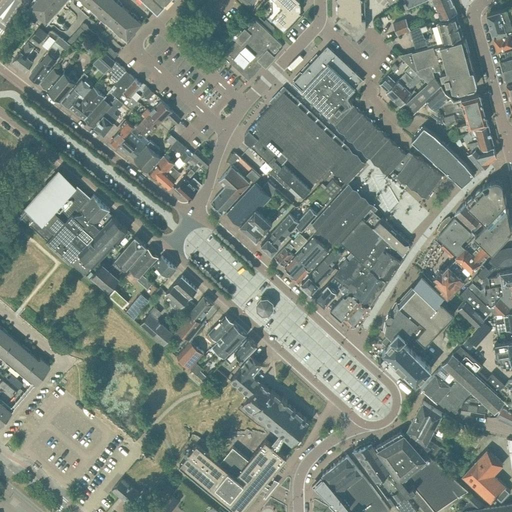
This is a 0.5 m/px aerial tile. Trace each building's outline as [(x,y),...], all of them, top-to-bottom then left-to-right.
[(82,0),(127,39),(142,23),(115,0),(36,0),(30,7),(46,22),(65,0),(82,0)] [(146,0),(147,1),(147,6),(153,6),(158,11),(166,3),(164,1),(164,0),(146,0)] [(269,16),(284,30),(301,12),(299,11),(301,9),(300,3),(299,2),(300,1),(299,0),(269,0),(272,2),(272,13),(269,16)] [(337,0),(340,2),(338,5),(338,12),(341,15),(336,19),(357,39),(366,29),(365,1),(365,0),(337,0)] [(405,0),(408,7),(424,0),(432,0),(440,19),(457,12),(452,0),(405,0)] [(494,38),(511,32),(511,6),(487,14),(494,38)] [(431,27),(432,32),(460,24),(457,15),(438,21),(439,25),(431,27)] [(264,22),(274,31),(276,29),(266,19),(264,22)] [(393,24),(397,35),(411,30),(406,19),(393,24)] [(223,55),(249,80),(282,44),(256,20),(223,55)] [(430,36),(425,38),(427,44),(441,40),(442,41),(463,35),(460,24),(432,32),(430,33),(430,36)] [(39,43),(47,33),(40,27),(13,60),(26,70),(34,61),(26,55),(37,41),(39,43)] [(50,30),(47,33),(56,40),(59,36),(52,30),(50,30)] [(511,32),(494,38),(498,50),(511,45),(511,40),(511,39),(511,38),(511,32)] [(59,36),(56,40),(67,50),(71,46),(67,42),(66,42),(60,36),(59,36)] [(405,61),(415,71),(433,67),(470,57),(465,37),(403,54),(405,61)] [(87,38),(81,44),(92,54),(98,48),(87,38)] [(334,110),(342,118),(354,105),(348,96),(355,88),(363,79),(328,45),(294,81),(302,89),(330,115),(334,110)] [(511,47),(509,49),(499,51),(501,56),(500,57),(503,70),(504,69),(511,67),(511,47)] [(97,58),(109,69),(115,62),(104,51),(97,58)] [(38,65),(29,77),(38,84),(58,59),(49,53),(42,62),(40,63),(38,65)] [(423,77),(429,83),(434,78),(433,71),(440,69),(443,78),(446,77),(447,83),(451,82),(453,89),(460,91),(475,87),(477,83),(470,57),(433,67),(415,71),(418,74),(422,78),(423,77)] [(109,69),(107,71),(112,75),(111,77),(117,82),(127,71),(126,71),(127,71),(116,61),(115,62),(115,63),(114,63),(114,64),(113,65),(112,66),(111,67),(110,67),(109,69)] [(386,92),(393,98),(405,87),(418,74),(415,71),(405,61),(400,66),(406,72),(386,92)] [(390,68),(395,72),(399,67),(395,63),(390,68)] [(48,90),(60,100),(78,78),(76,76),(77,75),(77,73),(76,72),(75,71),(74,71),(72,71),(71,72),(68,75),(64,71),(61,76),(53,69),(41,84),(48,90)] [(117,82),(109,92),(112,89),(114,90),(112,93),(117,97),(118,99),(135,79),(127,71),(117,82)] [(62,101),(70,107),(78,97),(81,100),(91,89),(83,81),(88,75),(85,72),(73,85),(74,86),(62,101)] [(380,83),(386,92),(396,82),(389,74),(380,83)] [(412,87),(422,78),(418,74),(405,87),(393,98),(400,106),(407,99),(412,93),(409,90),(412,87)] [(465,113),(466,116),(485,112),(480,93),(454,100),(434,78),(429,83),(428,84),(410,100),(402,107),(412,114),(428,100),(436,109),(439,107),(442,111),(444,116),(455,113),(456,115),(465,113)] [(135,79),(118,99),(124,103),(123,104),(130,110),(137,101),(131,96),(135,91),(141,84),(135,79)] [(92,109),(93,109),(105,96),(93,86),(91,88),(91,89),(81,100),(78,97),(70,107),(85,118),(92,109)] [(149,88),(144,94),(149,99),(154,92),(149,88)] [(271,106),(245,134),(245,140),(246,141),(251,146),(275,168),(271,172),(289,189),(293,185),(304,195),(321,176),(325,180),(334,171),(330,167),(346,149),(328,133),(284,92),(271,106)] [(85,119),(85,120),(93,126),(99,118),(103,114),(104,115),(112,107),(111,106),(112,106),(115,103),(118,99),(117,97),(113,101),(112,102),(111,101),(111,102),(105,97),(105,96),(93,109),(91,112),(85,119)] [(100,119),(94,127),(95,128),(98,131),(98,130),(104,135),(114,123),(119,116),(114,113),(118,107),(120,107),(123,104),(124,103),(118,99),(115,103),(112,106),(111,106),(112,107),(104,115),(100,119)] [(135,127),(144,135),(146,137),(156,128),(153,125),(156,121),(159,124),(167,116),(173,110),(162,100),(150,111),(147,109),(142,114),(145,116),(138,125),(136,123),(134,126),(135,127)] [(338,122),(346,130),(363,113),(354,105),(342,118),(338,122)] [(173,110),(167,116),(176,124),(181,119),(173,110)] [(447,134),(445,135),(453,140),(463,133),(471,130),(471,129),(470,127),(488,122),(485,112),(466,116),(456,119),(457,120),(467,117),(468,123),(456,126),(456,127),(454,129),(453,128),(447,134)] [(346,130),(355,139),(371,121),(363,113),(346,130)] [(118,146),(135,127),(134,126),(126,119),(120,127),(121,128),(111,140),(118,146)] [(355,139),(364,147),(380,129),(371,121),(355,139)] [(471,129),(471,130),(474,141),(477,140),(480,150),(494,146),(488,124),(471,129)] [(414,136),(412,139),(419,146),(434,160),(446,170),(462,185),(475,174),(466,163),(434,132),(424,125),(422,128),(414,136)] [(135,127),(118,146),(128,154),(129,153),(144,135),(135,127)] [(364,147),(373,155),(389,138),(380,129),(364,147)] [(468,142),(473,149),(468,153),(481,169),(490,162),(490,161),(480,150),(477,140),(474,141),(471,130),(463,133),(467,143),(468,142)] [(129,153),(134,158),(150,141),(146,137),(144,135),(129,153)] [(373,155),(383,165),(399,147),(389,138),(373,155)] [(177,139),(171,147),(176,152),(178,150),(183,154),(185,151),(188,149),(177,139)] [(134,158),(148,171),(161,157),(156,152),(160,148),(150,140),(150,141),(134,158)] [(494,146),(480,150),(490,161),(495,158),(496,155),(496,154),(494,146)] [(394,169),(398,173),(413,153),(409,151),(407,154),(399,147),(383,165),(391,172),(394,169)] [(203,163),(208,167),(209,159),(198,149),(193,154),(200,160),(203,163)] [(355,158),(346,149),(330,167),(334,171),(338,175),(355,158)] [(191,156),(185,151),(183,154),(181,156),(187,161),(191,156)] [(229,160),(232,164),(240,156),(236,152),(233,153),(229,160)] [(398,173),(408,180),(422,160),(413,153),(398,173)] [(148,171),(156,177),(164,168),(166,171),(173,163),(174,162),(164,154),(161,157),(148,171)] [(364,166),(355,158),(338,175),(347,184),(364,166)] [(175,187),(174,188),(181,194),(183,192),(190,198),(202,184),(195,177),(193,176),(190,180),(188,178),(194,172),(203,163),(200,160),(191,169),(181,180),(175,187)] [(408,180),(418,187),(432,167),(422,160),(408,180)] [(164,168),(156,177),(169,188),(176,180),(175,179),(180,173),(176,169),(178,167),(173,163),(166,171),(164,168)] [(222,212),(225,210),(249,183),(231,166),(220,180),(226,186),(211,202),(222,212)] [(432,167),(418,187),(429,194),(443,175),(432,167)] [(27,203),(19,213),(44,237),(46,235),(48,237),(47,239),(70,259),(111,216),(108,212),(110,209),(94,194),(91,198),(77,185),(59,169),(57,170),(46,183),(29,201),(27,203)] [(247,175),(255,182),(260,176),(252,170),(247,175)] [(485,219),(487,221),(476,233),(481,238),(494,250),(511,230),(511,229),(511,227),(511,222),(511,221),(509,214),(509,212),(508,208),(507,207),(506,201),(507,201),(505,194),(505,192),(503,185),(503,184),(503,183),(503,182),(503,181),(502,181),(502,180),(501,179),(500,178),(499,178),(498,178),(497,178),(496,178),(495,178),(494,179),(493,180),(484,185),(482,186),(473,195),(465,202),(485,219)] [(342,187),(333,179),(326,186),(322,183),(319,186),(332,198),(342,187)] [(268,181),(263,186),(272,194),(277,189),(268,181)] [(227,212),(241,224),(256,208),(252,204),(264,190),(255,182),(227,212)] [(347,185),(312,223),(318,228),(324,234),(359,196),(347,185)] [(256,208),(241,224),(240,225),(257,240),(272,223),(259,210),(271,197),(264,190),(252,204),(256,208)] [(359,196),(324,234),(337,246),(362,218),(357,213),(366,203),(359,196)] [(475,230),(485,219),(465,202),(455,213),(472,228),(475,230)] [(372,207),(366,203),(357,213),(362,218),(367,222),(376,213),(371,209),(372,208),(371,208),(372,207)] [(290,213),(261,244),(272,254),(279,247),(278,246),(296,225),(301,228),(302,230),(303,230),(318,213),(316,212),(312,207),(302,217),(299,221),(290,213)] [(381,218),(376,213),(367,222),(403,255),(409,245),(409,242),(382,217),(381,218)] [(70,260),(78,267),(120,222),(113,215),(70,260)] [(451,220),(450,219),(446,223),(448,224),(446,225),(463,240),(468,234),(472,230),(455,215),(451,220)] [(341,242),(355,254),(363,244),(370,249),(369,251),(393,267),(394,266),(395,267),(403,255),(367,222),(362,218),(341,242)] [(476,233),(475,234),(471,238),(468,234),(463,240),(446,225),(448,224),(446,223),(450,219),(447,221),(444,223),(442,226),(440,230),(442,231),(438,235),(444,241),(445,242),(456,253),(457,254),(464,247),(470,254),(482,241),(481,239),(481,238),(476,233)] [(120,222),(78,267),(85,274),(94,265),(115,243),(117,245),(130,231),(120,222)] [(0,247),(12,234),(0,224),(0,247)] [(275,257),(284,265),(294,255),(290,251),(294,246),(298,250),(308,239),(300,233),(291,244),(289,242),(275,257)] [(129,243),(108,267),(119,277),(139,253),(146,245),(141,241),(135,236),(129,243)] [(285,267),(292,274),(302,263),(301,262),(312,249),(314,250),(320,244),(313,237),(303,248),(285,267)] [(482,241),(470,254),(480,263),(492,250),(493,251),(493,250),(494,251),(494,250),(481,238),(481,239),(482,241)] [(445,242),(441,246),(452,257),(456,253),(445,242)] [(290,275),(297,282),(299,281),(300,282),(329,252),(320,244),(314,250),(312,249),(301,262),(302,263),(292,274),(290,275)] [(355,254),(352,256),(388,277),(392,270),(393,271),(393,270),(393,268),(393,267),(369,251),(370,249),(363,244),(355,254)] [(129,270),(139,279),(159,256),(148,247),(129,270)] [(456,256),(457,257),(471,271),(472,271),(480,263),(470,254),(464,247),(457,254),(456,256)] [(301,283),(311,293),(335,268),(331,265),(341,254),(335,248),(301,283)] [(478,273),(484,278),(486,276),(493,270),(499,266),(511,264),(511,248),(510,248),(507,249),(506,249),(505,250),(503,250),(502,251),(501,251),(500,252),(499,253),(498,254),(495,256),(494,255),(483,267),(483,268),(481,268),(480,271),(478,273)] [(158,267),(154,272),(157,274),(158,273),(165,279),(168,276),(169,277),(177,268),(162,255),(155,263),(154,264),(158,267)] [(334,277),(350,288),(370,303),(386,280),(352,256),(348,261),(345,258),(338,266),(340,267),(334,277)] [(471,271),(457,257),(450,265),(449,264),(443,271),(441,269),(434,276),(437,279),(433,284),(438,289),(438,288),(448,297),(465,279),(464,279),(471,271)] [(103,263),(90,277),(106,292),(119,278),(119,277),(108,267),(103,263)] [(472,282),(467,288),(488,308),(489,308),(495,302),(493,301),(499,294),(511,305),(511,303),(511,269),(500,271),(497,272),(498,275),(489,277),(489,279),(486,276),(484,278),(486,287),(481,290),(472,282)] [(412,286),(411,287),(447,321),(455,313),(443,301),(442,302),(440,300),(445,296),(422,274),(414,284),(412,286)] [(167,292),(166,292),(168,294),(173,298),(169,303),(176,309),(180,304),(182,306),(191,296),(198,289),(190,282),(188,280),(182,275),(167,292)] [(341,287),(347,292),(350,288),(334,277),(322,289),(315,297),(325,305),(332,298),(337,292),(336,291),(339,287),(340,288),(341,287)] [(411,287),(399,300),(426,325),(417,335),(425,344),(434,334),(435,333),(435,334),(447,321),(411,287)] [(350,288),(347,292),(337,303),(331,311),(341,320),(345,317),(352,323),(356,323),(370,303),(350,288)] [(477,326),(491,311),(466,288),(459,296),(465,301),(458,309),(477,326)] [(116,289),(110,295),(124,308),(130,302),(116,289)] [(163,290),(158,295),(163,299),(167,294),(163,290)] [(141,294),(126,311),(134,318),(149,300),(141,294)] [(495,302),(489,308),(491,311),(492,311),(492,312),(496,315),(504,312),(511,309),(511,306),(511,305),(499,294),(493,301),(495,302)] [(198,303),(177,329),(181,332),(180,334),(182,336),(183,335),(186,337),(186,336),(190,339),(203,323),(200,320),(207,311),(213,303),(204,295),(198,303)] [(164,344),(167,341),(170,337),(174,333),(157,318),(162,312),(156,307),(161,301),(156,296),(135,319),(140,323),(164,344)] [(261,297),(256,302),(257,310),(262,314),(269,314),(274,308),(273,301),(268,297),(261,297)] [(386,319),(385,330),(389,334),(391,336),(399,329),(412,341),(417,335),(426,325),(399,300),(398,299),(391,311),(388,312),(386,317),(386,319)] [(496,315),(494,315),(497,331),(501,331),(511,328),(511,309),(504,312),(496,315)] [(206,336),(213,342),(214,341),(215,341),(234,322),(225,314),(219,322),(210,331),(206,336)] [(214,345),(211,348),(215,352),(216,354),(240,328),(234,322),(221,335),(222,336),(219,340),(214,345)] [(0,353),(35,383),(50,366),(40,358),(38,360),(0,327),(0,353)] [(240,328),(216,354),(218,356),(222,352),(226,356),(240,342),(247,334),(240,328)] [(174,333),(170,337),(174,341),(180,334),(181,332),(177,329),(174,333)] [(393,338),(387,346),(384,348),(382,349),(393,360),(392,362),(404,374),(406,372),(417,383),(432,368),(419,355),(422,351),(421,350),(426,345),(417,335),(412,341),(406,336),(399,329),(391,336),(393,338)] [(389,334),(382,341),(386,345),(393,338),(391,336),(389,334)] [(226,358),(230,363),(239,354),(243,359),(258,344),(249,336),(242,343),(226,358)] [(466,340),(461,345),(462,346),(467,351),(473,345),(466,340)] [(511,340),(494,343),(496,355),(499,355),(502,368),(504,368),(507,369),(509,369),(511,366),(511,340)] [(177,356),(178,356),(180,353),(174,348),(174,347),(167,341),(164,344),(164,345),(177,356)] [(180,353),(178,356),(190,367),(204,353),(191,341),(180,353)] [(475,392),(478,395),(494,409),(507,395),(500,389),(505,384),(491,372),(487,377),(478,370),(482,365),(460,345),(443,364),(446,367),(460,379),(475,392)] [(245,362),(232,379),(250,394),(243,402),(280,432),(285,436),(287,433),(294,439),(292,442),(293,443),(310,422),(287,402),(288,401),(282,397),(281,398),(271,389),(270,390),(253,376),(262,364),(251,355),(245,362)] [(197,362),(191,368),(197,374),(201,370),(203,368),(197,362)] [(445,367),(442,365),(422,388),(438,401),(439,400),(444,404),(445,403),(450,407),(451,405),(456,410),(468,394),(472,390),(460,379),(446,367),(445,367)] [(204,381),(211,374),(208,371),(205,374),(201,370),(197,374),(204,381)] [(198,375),(195,379),(200,384),(203,381),(198,375)] [(500,389),(507,395),(511,390),(511,380),(508,381),(505,384),(500,389)] [(474,392),(475,393),(463,403),(462,413),(483,416),(485,402),(478,401),(479,399),(475,399),(478,395),(475,392),(474,392)] [(423,400),(413,419),(432,432),(429,439),(433,441),(433,440),(441,445),(448,431),(446,430),(447,429),(467,442),(473,432),(447,415),(446,416),(423,400)] [(503,406),(497,417),(511,424),(511,402),(506,403),(509,405),(508,408),(505,407),(503,406)] [(0,404),(0,425),(10,413),(0,404)] [(407,430),(404,433),(422,453),(426,450),(433,458),(434,457),(441,445),(433,440),(433,441),(429,439),(432,432),(413,419),(407,430)] [(402,430),(376,445),(379,448),(379,449),(377,451),(390,472),(399,484),(406,495),(408,497),(411,494),(425,511),(434,511),(469,489),(434,457),(433,458),(426,450),(422,453),(404,433),(402,430)] [(285,436),(280,432),(271,443),(266,439),(249,459),(233,446),(220,462),(197,443),(180,464),(237,511),(240,511),(257,493),(256,492),(259,487),(267,492),(269,488),(271,485),(263,480),(266,475),(270,477),(287,457),(278,449),(285,436)] [(372,442),(353,450),(393,504),(394,503),(400,511),(415,511),(417,511),(408,497),(406,495),(399,484),(390,472),(377,451),(372,442)] [(493,474),(503,464),(487,449),(463,475),(491,501),(496,498),(497,499),(498,498),(501,501),(511,491),(505,486),(506,485),(493,474)] [(344,506),(348,509),(351,511),(388,511),(390,511),(382,499),(349,456),(346,456),(323,473),(338,492),(336,494),(341,499),(339,500),(345,506),(344,506)] [(451,471),(457,476),(462,470),(456,465),(451,471)] [(323,473),(314,481),(343,511),(345,511),(348,509),(350,507),(338,492),(323,473)] [(122,478),(112,490),(130,505),(140,494),(122,478)] [(161,479),(154,487),(166,497),(173,489),(161,479)] [(141,494),(140,496),(146,502),(148,500),(153,494),(146,488),(141,494)] [(465,497),(469,501),(457,511),(511,511),(511,502),(485,507),(469,492),(465,497)] [(166,502),(160,509),(163,511),(170,511),(174,507),(180,500),(173,494),(166,502)] [(161,511),(148,501),(140,511),(139,511),(161,511)]
